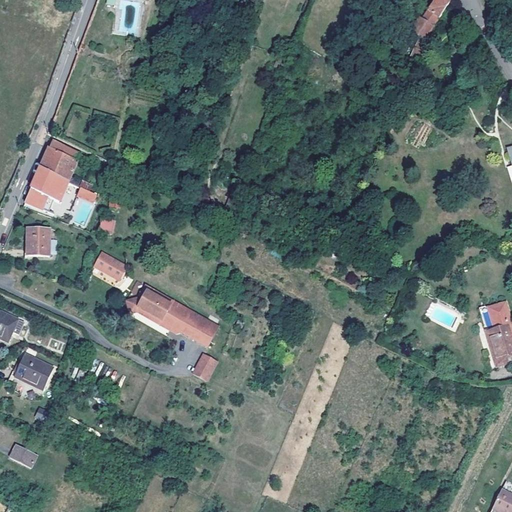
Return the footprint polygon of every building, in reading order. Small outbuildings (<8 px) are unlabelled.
[(437,0),(429,13),(440,19),(453,0),(437,0)] [(439,21),(440,19),(429,13),(423,21),(420,19),(411,34),(428,45),(436,28),(440,22),(439,21)] [(419,61),(427,46),(420,42),(412,57),(419,61)] [(274,67),(287,72),(292,60),(278,55),(274,67)] [(468,62),(454,70),(462,84),(476,76),(468,62)] [(205,112),(203,114),(202,115),(202,117),(202,119),(202,121),(203,122),(205,123),(207,124),(208,124),(210,124),(212,123),(213,122),(214,120),(215,118),(215,117),(214,115),(213,113),(212,112),(210,111),(208,111),(206,111),(205,112)] [(46,156),(40,169),(68,182),(70,177),(80,155),(52,142),(46,156)] [(29,193),(24,204),(53,215),(68,182),(40,169),(29,193)] [(73,184),(90,191),(92,185),(82,181),(81,182),(70,177),(68,182),(73,184)] [(85,202),(90,191),(73,184),(68,197),(72,199),(66,213),(74,217),(81,200),(85,202)] [(114,221),(102,219),(99,233),(110,236),(114,221)] [(49,257),(48,230),(26,230),(26,245),(31,245),(31,257),(49,257)] [(93,268),(120,282),(129,265),(101,251),(93,268)] [(131,294),(139,299),(145,288),(137,283),(131,294)] [(218,327),(149,289),(138,309),(207,347),(218,327)] [(505,305),(489,310),(495,330),(487,333),(497,369),(511,364),(511,335),(511,336),(508,326),(511,325),(505,305)] [(487,306),(480,307),(484,327),(490,326),(487,306)] [(0,312),(0,329),(11,335),(12,333),(19,337),(24,324),(0,312)] [(11,335),(0,329),(0,340),(7,344),(11,335)] [(192,374),(208,382),(218,360),(201,353),(192,374)] [(54,369),(24,356),(14,378),(43,392),(54,369)] [(46,420),(46,408),(36,408),(36,420),(46,420)] [(38,459),(16,448),(10,460),(31,471),(38,459)] [(489,511),(490,511),(511,511),(511,497),(498,491),(489,511)]
